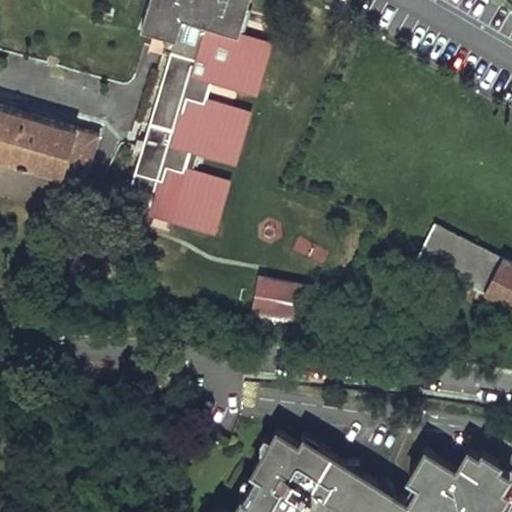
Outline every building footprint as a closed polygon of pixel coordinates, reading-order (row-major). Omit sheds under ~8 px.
[(250,0),(151,0),(143,27),(176,38),(132,184),(151,190),(146,207),(216,228),(230,183),(186,169),(193,146),(236,159),(250,113),(207,100),(214,76),(257,89),(270,44),(240,34),(250,0)] [(0,102),(0,156),(66,175),(64,181),(84,187),(101,132),(80,126),(0,102)] [(511,305),(511,257),(434,221),(415,260),(511,305)] [(309,283),(260,275),(254,312),(303,320),(309,283)] [(258,469),(231,511),(219,504),(213,511),(279,511),(284,505),(295,511),(298,507),(305,511),(479,511),(482,508),(488,511),(493,511),(507,490),(501,487),(511,471),(497,462),(498,460),(482,449),(479,453),(468,446),(456,465),(425,446),(409,471),(420,478),(408,498),(304,433),(299,441),(277,427),(253,466),(258,469)]
